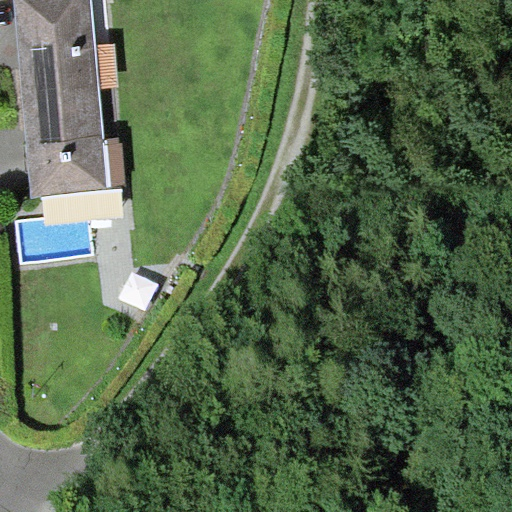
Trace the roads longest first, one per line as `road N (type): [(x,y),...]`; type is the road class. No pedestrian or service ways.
road 1 (track): [(313,0),(291,129),(248,243),(161,372),(66,475),(0,480)]
road 2 (track): [(511,206),(389,511)]
